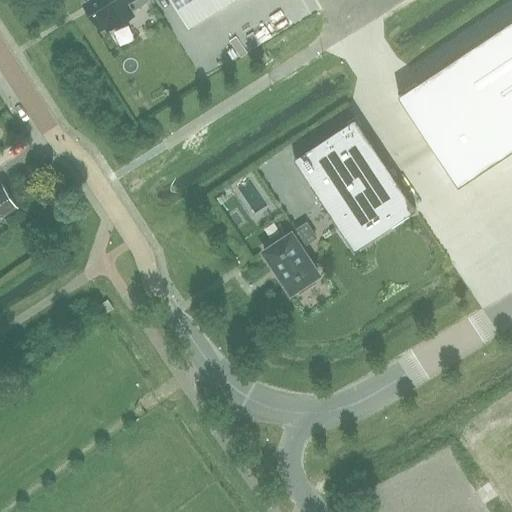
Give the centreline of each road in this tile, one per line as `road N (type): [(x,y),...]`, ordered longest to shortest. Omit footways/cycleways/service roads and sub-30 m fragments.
road 1 (residential): [(304,414),(263,408),(238,394),(200,355),(152,289),(144,256),(116,209),(81,158),(53,138),(0,55)]
road 2 (unclassified): [(304,414),(370,397),(511,310)]
road 3 (unclassified): [(352,20),(164,146)]
